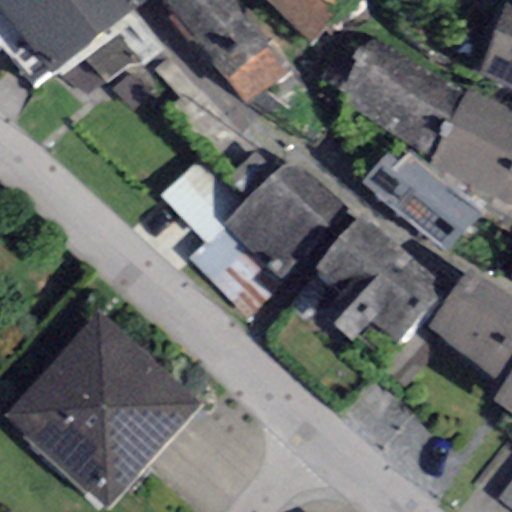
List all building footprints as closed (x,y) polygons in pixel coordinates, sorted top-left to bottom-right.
[(143,0),(44,0),(0,36),(0,44),(35,88),(81,51),(132,10),(143,0)] [(0,0),(0,36),(44,0),(0,0)] [(294,69),(238,0),(157,0),(247,107),(294,69)] [(356,2),(354,0),(262,0),(310,47),(356,2)] [(511,93),(511,89),(511,1),(507,0),(506,0),(476,79),(511,93)] [(160,44),(132,10),(81,51),(109,85),(160,44)] [(414,67),(369,39),(337,91),(378,125),(414,67)] [(464,98),(414,67),(378,125),(428,156),(464,98)] [(125,73),(110,89),(133,110),(147,93),(125,73)] [(511,114),(466,90),(464,98),(428,156),(426,165),(504,205),(511,188),(511,114)] [(276,174),(253,151),(224,179),(248,203),(276,174)] [(478,214),(407,155),(396,162),(386,154),(361,181),(444,252),(478,214)] [(248,203),(224,179),(204,158),(161,200),(205,245),(248,203)] [(344,213),(288,161),(276,174),(248,203),(205,245),(191,262),(246,315),(344,213)] [(446,289),(360,216),(313,271),(340,294),(320,318),(350,344),(370,321),(398,345),(446,289)] [(511,302),(464,271),(426,330),(505,382),(492,401),(511,413),(511,302)] [(201,406),(96,312),(2,416),(108,510),(201,406)] [(511,480),(497,500),(511,511),(511,480)]
